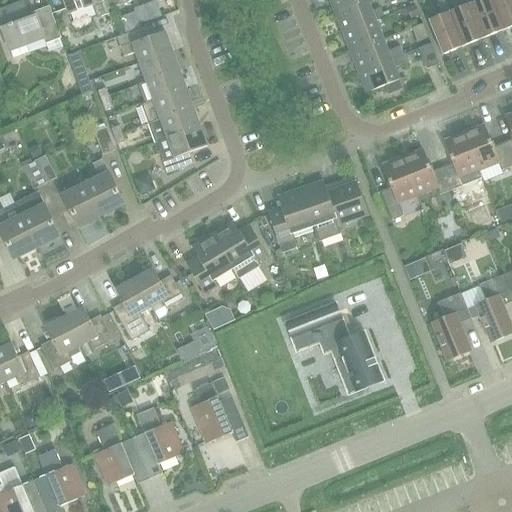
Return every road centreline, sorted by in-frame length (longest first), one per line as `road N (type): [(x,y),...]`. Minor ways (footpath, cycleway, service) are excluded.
road 1 (residential): [(0,298),(217,192),(246,166)]
road 2 (residential): [(283,486),(511,392)]
road 3 (residential): [(184,0),(186,26),(246,166)]
road 4 (residential): [(346,136),(511,71)]
road 5 (residential): [(291,0),(346,136)]
